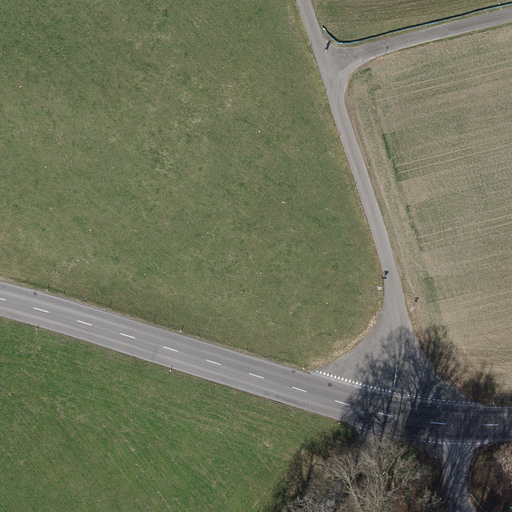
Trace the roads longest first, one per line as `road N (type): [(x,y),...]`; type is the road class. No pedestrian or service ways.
road 1 (tertiary): [(511,424),(389,415),(0,298)]
road 2 (track): [(511,15),(325,63)]
